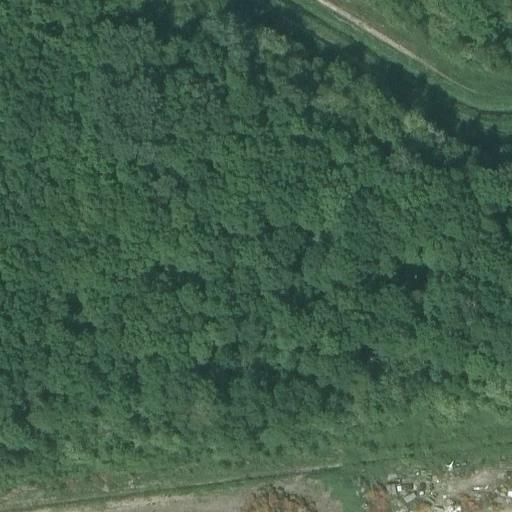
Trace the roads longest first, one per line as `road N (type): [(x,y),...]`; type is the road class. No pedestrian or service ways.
road 1 (track): [(0,498),(511,432)]
road 2 (track): [(511,141),(460,132),(420,114),(234,0)]
